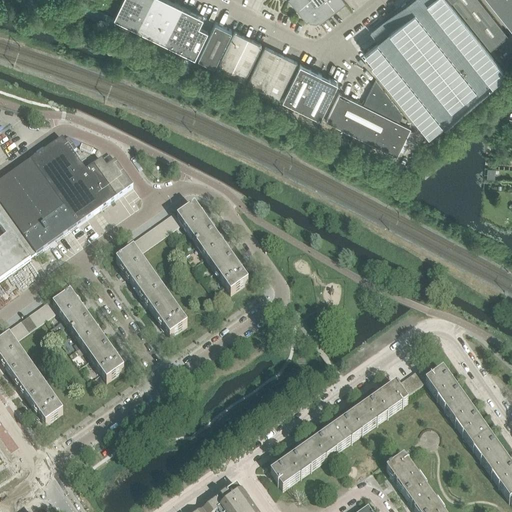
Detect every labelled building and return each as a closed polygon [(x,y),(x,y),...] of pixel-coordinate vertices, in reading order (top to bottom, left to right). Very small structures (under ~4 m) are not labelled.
[(122,0),(114,17),(136,28),(149,0),(122,0)] [(149,0),(136,28),(166,42),(183,7),(169,0),(149,0)] [(343,0),(288,0),(306,23),(308,21),(310,23),(317,24),(319,22),(320,24),(346,3),(343,0)] [(425,0),(410,0),(370,33),(377,41),(442,123),(492,83),(425,0)] [(448,0),(425,0),(492,83),(506,72),(448,0)] [(508,35),(480,0),(451,0),(491,49),(508,35)] [(511,0),(489,0),(511,28),(511,0)] [(190,12),(191,10),(183,7),(166,42),(195,57),(208,30),(199,25),(203,16),(196,13),(195,14),(190,12)] [(214,66),(232,30),(215,22),(198,58),(214,66)] [(244,81),(261,45),(235,32),(217,68),(244,81)] [(377,41),(365,51),(373,62),(371,63),(374,66),(428,134),(437,127),(442,123),(377,41)] [(297,62),(282,55),(265,47),(248,83),(265,91),(280,98),(297,62)] [(185,59),(180,69),(188,73),(193,63),(185,59)] [(300,64),(282,100),(320,118),(338,82),(300,64)] [(403,115),(376,80),(375,80),(363,105),(339,93),(326,121),(397,156),(411,128),(399,122),(403,115)] [(71,154),(76,151),(68,140),(64,143),(63,142),(40,158),(31,164),(77,229),(117,202),(133,190),(115,165),(107,170),(102,163),(85,174),(71,154)] [(31,164),(10,179),(44,226),(56,244),(77,229),(31,164)] [(10,179),(0,186),(0,207),(23,240),(44,226),(10,179)] [(0,283),(36,258),(23,240),(0,207),(0,283)] [(212,235),(200,218),(195,210),(177,222),(181,229),(195,248),(212,235)] [(181,229),(177,222),(174,217),(169,221),(176,232),(181,229)] [(172,235),(176,232),(169,221),(164,224),(172,235)] [(167,239),(172,235),(164,224),(159,228),(167,239)] [(56,244),(44,226),(23,240),(36,258),(56,244)] [(162,242),(167,239),(159,228),(154,231),(162,242)] [(157,246),(162,242),(154,231),(150,235),(157,246)] [(153,249),(157,246),(150,235),(145,238),(153,249)] [(230,260),(214,237),(212,235),(195,248),(213,273),(230,260)] [(148,252),(153,249),(145,238),(140,241),(148,252)] [(143,256),(148,252),(140,241),(135,245),(143,256)] [(138,259),(143,256),(135,245),(131,248),(134,253),(138,259)] [(152,279),(138,259),(134,253),(116,265),(134,291),(152,279)] [(248,286),(238,272),(230,260),(213,273),(231,298),(248,286)] [(152,316),(169,304),(152,279),(134,291),(152,316)] [(89,324),(77,306),(71,298),(53,310),(57,316),(63,324),(66,329),(71,336),(89,324)] [(169,341),(187,329),(169,304),(152,316),(169,341)] [(57,316),(53,310),(50,305),(44,309),(52,320),(57,316)] [(47,324),(52,320),(44,309),(39,312),(40,313),(47,324)] [(47,324),(40,313),(39,312),(34,316),(40,324),(42,327),(47,324)] [(42,327),(40,324),(34,316),(29,320),(37,331),(42,327)] [(30,336),(37,331),(29,320),(22,325),(30,336)] [(63,324),(51,332),(55,337),(66,329),(63,324)] [(108,351),(95,332),(89,324),(71,336),(90,363),(108,351)] [(25,340),(30,336),(22,325),(17,328),(25,340)] [(19,343),(25,340),(17,328),(11,332),(19,343)] [(19,343),(11,332),(6,336),(10,341),(14,347),(19,343)] [(28,367),(14,347),(10,341),(0,347),(0,363),(11,380),(28,367)] [(124,373),(114,360),(108,351),(90,363),(106,386),(124,373)] [(47,394),(40,383),(28,367),(11,380),(30,406),(47,394)] [(428,384),(433,381),(424,369),(419,372),(428,384)] [(425,386),(428,384),(419,372),(415,375),(423,387),(425,386)] [(443,411),(460,399),(443,373),(433,381),(428,384),(425,386),(443,411)] [(418,391),(423,387),(415,375),(410,379),(418,391)] [(414,394),(418,391),(410,379),(405,382),(414,394)] [(409,397),(414,394),(405,382),(401,385),(409,397)] [(404,401),(409,397),(401,385),(396,389),(404,401)] [(407,405),(404,401),(396,389),(396,388),(370,406),(382,423),(407,405)] [(46,429),(63,416),(47,394),(30,406),(46,429)] [(460,436),(478,424),(460,399),(443,411),(460,436)] [(357,441),(382,423),(370,406),(345,424),(357,441)] [(333,458),(357,441),(345,424),(321,441),(333,458)] [(478,461),(496,448),(478,424),(460,436),(478,461)] [(308,476),(333,458),(321,441),(296,459),(308,476)] [(496,486),(511,474),(511,471),(496,448),(478,461),(496,486)] [(283,494),(308,476),(296,459),(270,477),(283,494)] [(403,497),(421,485),(403,460),(391,469),(388,471),(386,473),(403,497)] [(511,474),(496,486),(511,508),(511,474)] [(413,511),(435,511),(438,510),(421,485),(403,497),(413,511)] [(253,511),(237,488),(226,496),(224,494),(219,498),(220,500),(218,502),(216,499),(212,502),(214,505),(203,511),(253,511)]
